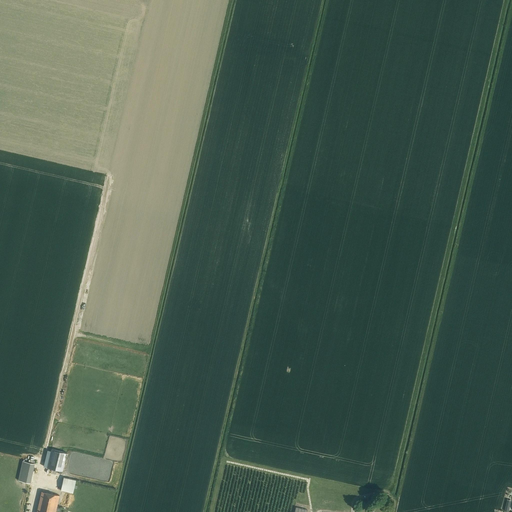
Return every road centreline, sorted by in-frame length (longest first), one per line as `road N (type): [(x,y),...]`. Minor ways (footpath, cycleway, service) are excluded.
road 1 (track): [(506,0),(386,491)]
road 2 (track): [(109,172),(74,323)]
